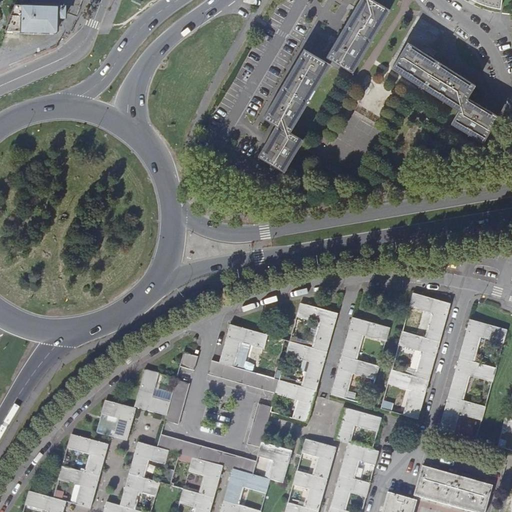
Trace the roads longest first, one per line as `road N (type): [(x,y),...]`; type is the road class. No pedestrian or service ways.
road 1 (residential): [(354,277),(206,317),(121,365),(75,407),(0,509)]
road 2 (primary): [(154,282),(511,214)]
road 3 (primary): [(511,190),(231,234),(172,209)]
road 4 (residential): [(418,453),(466,284)]
road 5 (primary): [(127,129),(142,65),(220,0)]
road 6 (primary): [(177,0),(69,105)]
road 7 (residential): [(324,419),(354,277)]
road 8 (residential): [(101,0),(76,49),(0,86)]
road 9 (residential): [(511,94),(484,40),(432,0)]
